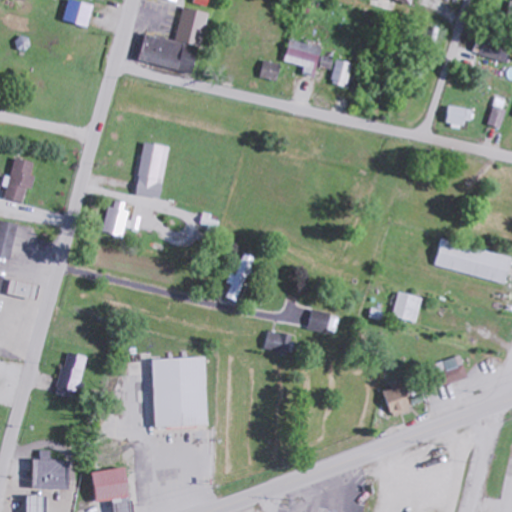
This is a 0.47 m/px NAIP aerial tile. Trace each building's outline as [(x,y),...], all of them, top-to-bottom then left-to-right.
[(409,0),(353,0),(352,6),(370,10),(372,0),(382,0),(408,6),(409,0)] [(191,72),(197,45),(201,45),(207,12),(181,7),(175,40),(142,34),(137,61),(191,72)] [(71,54),(85,57),(87,48),(97,51),(102,31),(67,23),(63,44),(73,46),(71,54)] [(511,47),(482,36),(476,53),(506,63),(511,47)] [(282,60),(312,70),(319,48),(289,38),(282,60)] [(347,87),(353,63),(336,59),(330,83),(347,87)] [(278,61),(263,60),(261,78),(276,80),(278,61)] [(500,128),(506,108),(493,104),(487,123),(500,128)] [(470,109),(446,105),(444,122),(468,125),(470,109)] [(349,163),(355,140),(328,133),(322,156),(349,163)] [(134,194),(160,197),(166,146),(141,143),(134,194)] [(34,163),(14,157),(2,198),(23,203),(34,163)] [(127,202),(109,197),(100,231),(118,236),(127,202)] [(404,223),(446,232),(450,212),(409,202),(404,223)] [(199,221),(212,229),(218,220),(205,212),(199,221)] [(13,223),(0,221),(0,257),(9,258),(13,223)] [(433,266),(505,283),(511,256),(439,239),(433,266)] [(225,297),(237,301),(255,257),(244,252),(225,297)] [(35,283),(6,279),(3,295),(33,299),(35,283)] [(502,301),(467,291),(465,299),(500,309),(502,301)] [(420,297),(396,293),(391,318),(415,322),(420,297)] [(307,329),(326,332),(330,312),(311,308),(307,329)] [(292,335),(266,331),(263,351),(289,355),(292,335)] [(85,356),(64,352),(55,395),(77,399),(85,356)] [(427,389),(466,378),(459,355),(420,367),(427,389)] [(381,389),(390,417),(409,410),(400,383),(381,389)] [(66,488),(66,459),(50,459),(50,450),(39,450),(39,459),(28,459),(28,488),(66,488)] [(87,471),(90,501),(125,497),(122,467),(87,471)] [(42,511),(42,495),(22,495),(22,511),(42,511)]
